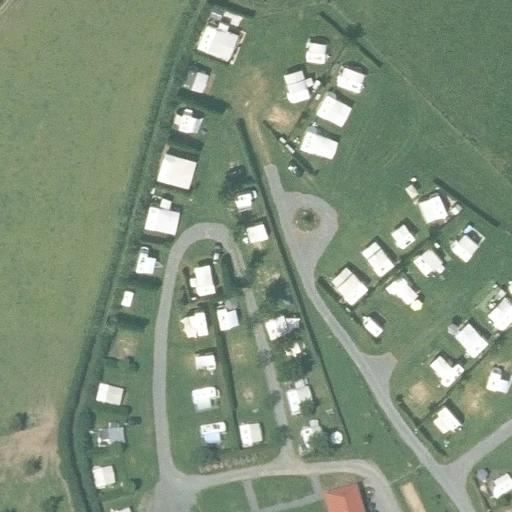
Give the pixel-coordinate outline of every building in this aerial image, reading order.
[(199,47),(232,59),(241,32),(209,20),(199,47)] [(187,85),(207,89),(211,69),(191,65),(187,85)] [(352,66),(340,80),(358,96),(370,81),(352,66)] [(285,74),(291,90),(308,83),(302,68),(285,74)] [(329,100),(327,116),(345,118),(346,102),(329,100)] [(312,123),(302,146),(321,153),(330,131),(312,123)] [(166,151),(160,178),(193,185),(198,157),(166,151)] [(265,213),(262,199),(231,207),(234,220),(265,213)] [(152,201),(147,224),(177,231),(182,209),(152,201)] [(246,239),(250,255),(273,249),(269,233),(246,239)] [(471,257),(480,241),(465,233),(456,249),(471,257)] [(376,237),(368,245),(385,264),(393,256),(376,237)] [(427,276),(446,267),(436,244),(417,253),(427,276)] [(136,270),(164,276),(168,256),(140,250),(136,270)] [(257,269),(260,293),(284,289),(280,265),(257,269)] [(196,273),(198,292),(218,289),(215,270),(196,273)] [(356,272),(341,285),(354,299),(368,285),(356,272)] [(403,309),(418,295),(404,281),(390,295),(403,309)] [(511,297),(508,294),(489,312),(504,328),(511,320),(511,297)] [(273,334),(293,329),(288,313),(269,318),(273,334)] [(478,324),(463,338),(476,352),(491,338),(478,324)] [(306,344),(289,350),(296,369),(314,362),(306,344)] [(102,385),(99,402),(127,407),(130,390),(102,385)] [(424,385),(411,395),(422,411),(436,401),(424,385)] [(238,407),(258,405),(256,388),(237,390),(238,407)] [(448,404),(434,417),(448,433),(462,420),(448,404)] [(262,424),(242,427),(246,446),(265,443),(262,424)] [(94,438),(109,439),(110,426),(95,425),(94,438)] [(323,427),(305,432),(310,450),(328,446),(323,427)] [(98,488),(126,481),(122,465),(95,472),(98,488)] [(511,476),(510,470),(493,475),(498,494),(511,489),(511,476)] [(360,511),(355,491),(324,500),(327,511),(360,511)]
